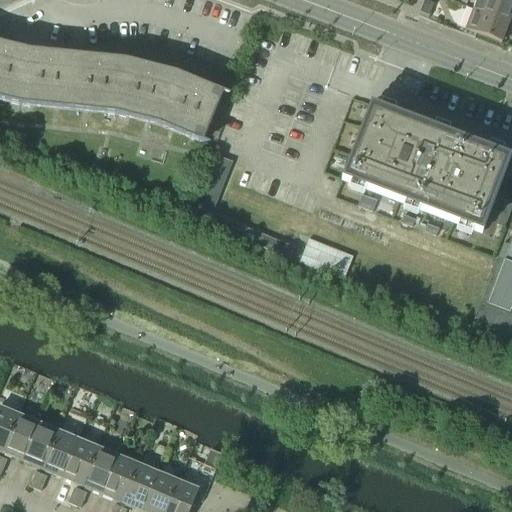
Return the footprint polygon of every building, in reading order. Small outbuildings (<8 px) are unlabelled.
[(508,24),(511,13),(511,2),(504,0),(475,0),(472,10),(508,24)] [(428,18),(433,6),(423,2),(419,14),(428,18)] [(500,45),(508,24),(472,10),(464,31),(500,45)] [(205,88),(207,82),(206,81),(205,84),(195,80),(194,84),(175,76),(155,71),(156,67),(146,65),(147,62),(145,61),(144,68),(124,63),(105,61),(105,54),(104,54),(104,57),(94,56),(93,60),(56,56),(56,52),(46,51),(46,48),(45,48),(44,55),(28,53),(13,49),(15,43),(13,42),(13,45),(3,43),(2,47),(0,46),(0,102),(19,107),(115,117),(158,128),(202,146),(222,96),(205,88)] [(369,106),(340,183),(481,236),(510,160),(369,106)] [(211,216),(206,227),(288,260),(293,249),(211,216),(231,164),(220,160),(199,212),(211,216)] [(375,203),(360,197),(356,208),(371,214),(375,203)] [(511,207),(504,204),(500,216),(507,218),(511,207)] [(503,230),(507,218),(500,216),(496,227),(503,230)] [(414,222),(402,218),(399,225),(411,229),(414,222)] [(511,219),(496,262),(472,324),(511,339),(511,219)] [(435,238),(437,231),(426,227),(423,234),(435,238)] [(0,453),(2,454),(17,419),(0,411),(0,453)] [(22,462),(37,427),(17,419),(2,454),(22,462)] [(42,471),(56,435),(37,427),(22,462),(42,471)] [(61,479),(76,444),(56,435),(42,471),(61,479)] [(82,487),(96,452),(76,444),(61,479),(82,487)] [(102,496),(116,460),(96,452),(82,487),(102,496)] [(122,504),(136,469),(116,460),(102,496),(122,504)] [(141,511),(156,477),(136,469),(122,504),(141,511)] [(33,491),(39,476),(33,474),(27,488),(33,491)] [(39,493),(46,479),(39,476),(33,491),(39,493)] [(164,511),(176,485),(156,477),(141,511),(164,511)] [(188,511),(197,494),(176,485),(164,511),(188,511)] [(73,507),(79,493),(73,490),(67,505),(73,507)] [(79,510),(85,495),(79,493),(73,507),(79,510)]
